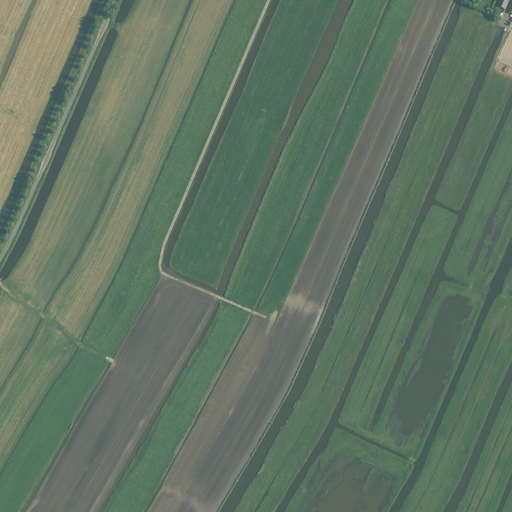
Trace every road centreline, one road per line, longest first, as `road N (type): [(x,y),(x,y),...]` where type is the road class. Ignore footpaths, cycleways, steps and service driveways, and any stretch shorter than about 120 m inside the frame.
road 1 (track): [(271,0),(161,267),(267,318),(285,293)]
road 2 (unclassified): [(0,263),(117,0)]
road 3 (track): [(138,343),(118,363),(78,344),(0,284)]
